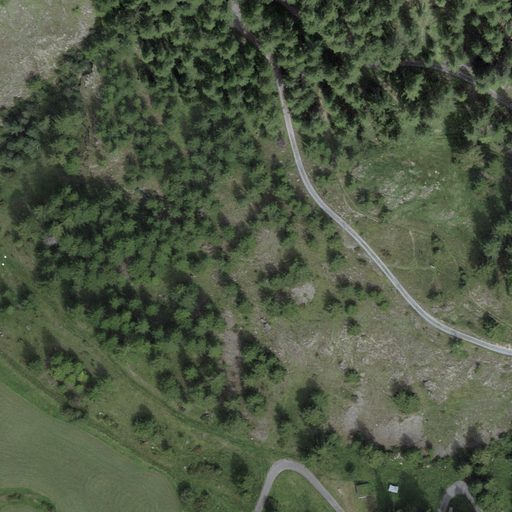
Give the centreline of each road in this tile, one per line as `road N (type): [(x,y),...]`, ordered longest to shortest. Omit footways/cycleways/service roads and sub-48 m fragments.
road 1 (track): [(511,351),(435,323),(321,203),(303,174),(272,60),(242,28),(238,0)]
road 2 (track): [(344,52),(370,65),(402,62),(473,79),(511,106)]
road 3 (track): [(257,511),(276,469),(290,464),(339,511)]
